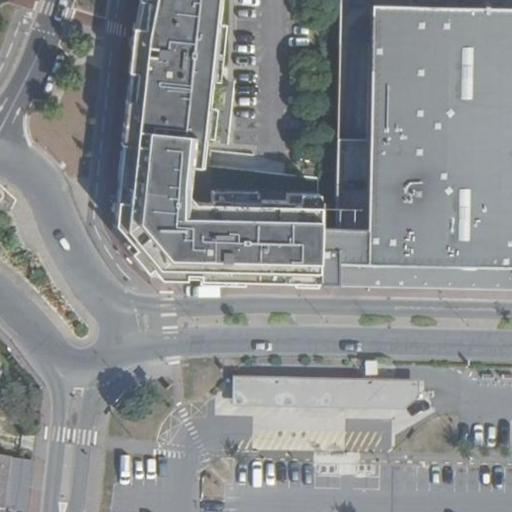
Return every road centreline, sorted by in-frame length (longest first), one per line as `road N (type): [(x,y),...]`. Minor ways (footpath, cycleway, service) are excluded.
road 1 (primary): [(511,311),(104,301)]
road 2 (primary): [(115,353),(267,340),(511,344)]
road 3 (primary): [(104,301),(40,183),(0,157)]
road 4 (residential): [(58,360),(53,511)]
road 5 (residential): [(74,511),(98,369)]
road 6 (primary): [(58,0),(0,124)]
